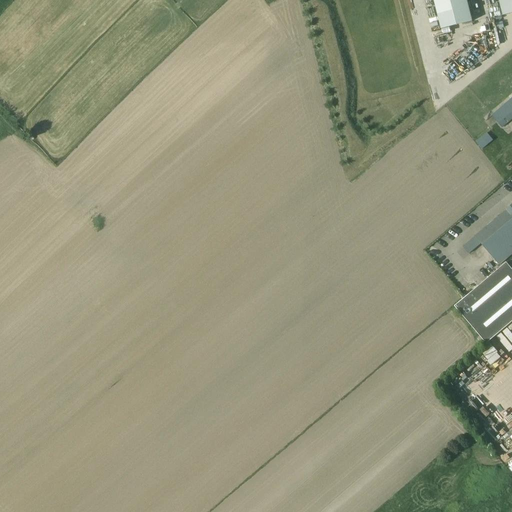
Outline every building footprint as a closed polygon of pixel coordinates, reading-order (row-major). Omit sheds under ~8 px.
[(434,0),(442,29),(471,21),(465,0),(434,0)] [(511,0),(499,0),(503,16),(511,14),(511,0)] [(478,35),(458,40),(462,54),(482,49),(478,35)] [(511,97),(491,115),(502,128),(511,119),(511,97)] [(482,149),(493,140),(487,133),(476,142),(482,149)] [(511,206),(476,237),(499,264),(511,253),(511,206)] [(511,270),(506,263),(455,307),(486,345),(511,322),(511,270)]
